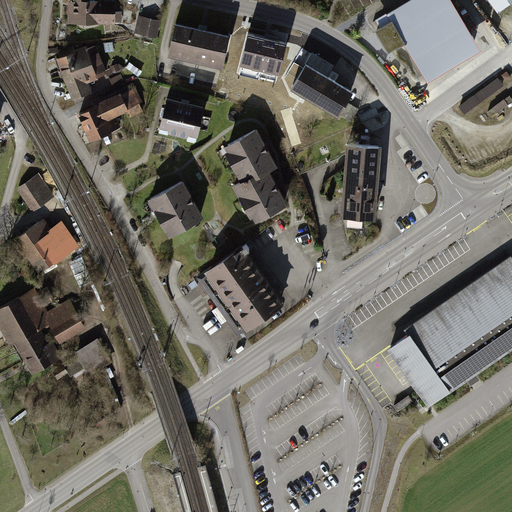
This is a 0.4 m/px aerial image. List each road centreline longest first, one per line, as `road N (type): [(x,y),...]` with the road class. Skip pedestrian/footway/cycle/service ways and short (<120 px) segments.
road 1 (residential): [(228,380),(209,347),(179,330),(38,72),(47,0)]
road 2 (tertiary): [(210,0),(310,24),(339,41),(384,81),(471,211)]
road 3 (tertiary): [(471,211),(228,380)]
road 4 (tertiary): [(228,380),(36,511)]
